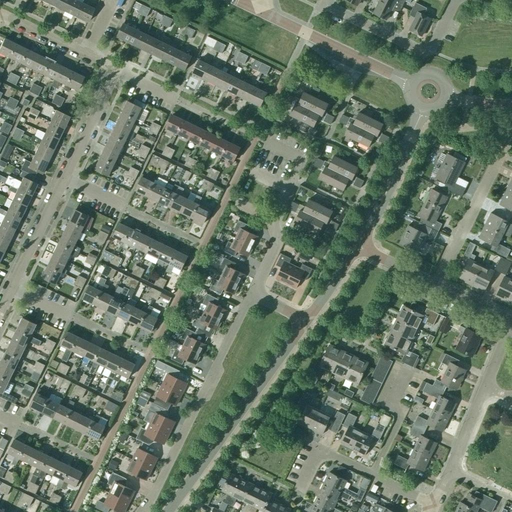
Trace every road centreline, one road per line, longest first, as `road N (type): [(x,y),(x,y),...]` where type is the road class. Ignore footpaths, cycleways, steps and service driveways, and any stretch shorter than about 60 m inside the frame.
road 1 (residential): [(144,511),(252,293)]
road 2 (tertiary): [(171,511),(309,323)]
road 3 (residential): [(252,293),(304,157),(269,143)]
road 4 (residential): [(434,285),(511,132)]
road 5 (secondary): [(410,82),(261,13)]
road 6 (residential): [(427,56),(320,8),(325,0)]
road 7 (residential): [(407,368),(388,407),(400,413),(373,476)]
road 8 (residential): [(10,290),(65,179)]
